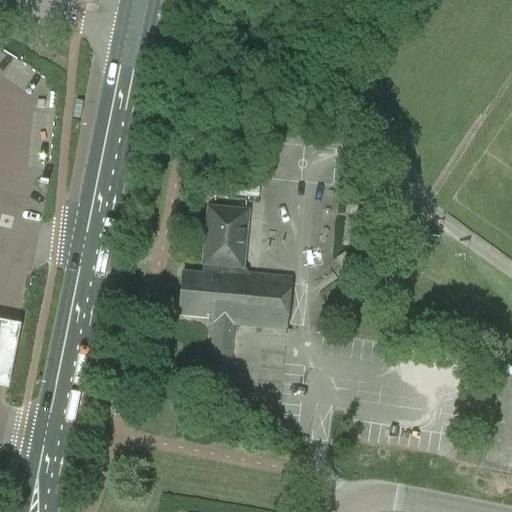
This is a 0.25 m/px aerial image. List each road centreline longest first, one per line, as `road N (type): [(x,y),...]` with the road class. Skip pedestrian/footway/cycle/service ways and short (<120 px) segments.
road 1 (primary): [(31,511),(138,15)]
road 2 (unclassified): [(479,511),(394,495),(345,502)]
